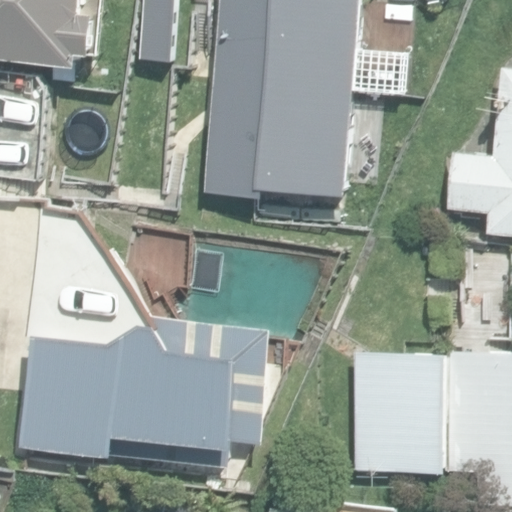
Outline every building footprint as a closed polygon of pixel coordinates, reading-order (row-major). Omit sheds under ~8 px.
[(0,0),(0,55),(88,63),(89,50),(101,51),(105,10),(91,8),(92,0),(0,0)] [(269,173),(355,178),(363,0),(230,0),(222,185),(269,187),(269,173)] [(493,230),(511,232),(511,66),(506,66),(499,154),(457,150),(452,208),(495,211),(493,230)] [(0,172),(46,176),(51,103),(0,99),(0,172)] [(226,457),(228,433),(265,436),(276,315),(153,303),(149,340),(36,329),(25,438),(226,457)] [(486,503),(511,503),(511,353),(362,351),(360,466),(487,469),(486,503)] [(274,511),(401,511),(403,504),(308,495),(307,508),(275,505),(274,511)]
